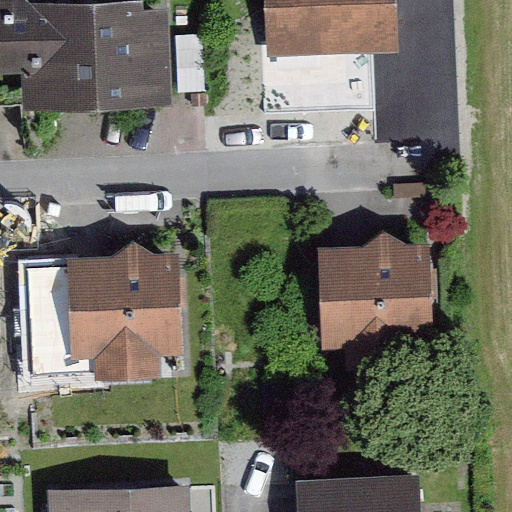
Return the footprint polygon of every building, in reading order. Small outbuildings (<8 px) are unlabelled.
[(178,0),(4,0),(10,99),(183,90),(178,0)] [(409,0),(279,0),(282,50),(412,43),(409,0)] [(395,360),(395,344),(419,343),(413,236),(300,242),(306,349),(325,348),(326,363),(395,360)] [(174,366),(174,350),(198,349),(192,242),(79,249),(85,355),(104,354),(105,370),(174,366)] [(199,511),(198,476),(64,483),(66,511),(199,511)] [(419,511),(419,479),(307,483),(308,511),(419,511)]
